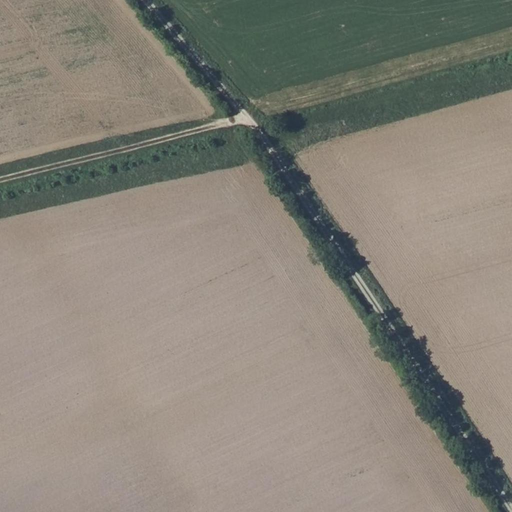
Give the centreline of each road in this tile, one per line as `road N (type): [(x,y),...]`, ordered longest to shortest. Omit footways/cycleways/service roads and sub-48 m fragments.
road 1 (track): [(511,511),(246,116),(144,0)]
road 2 (track): [(246,116),(0,191)]
